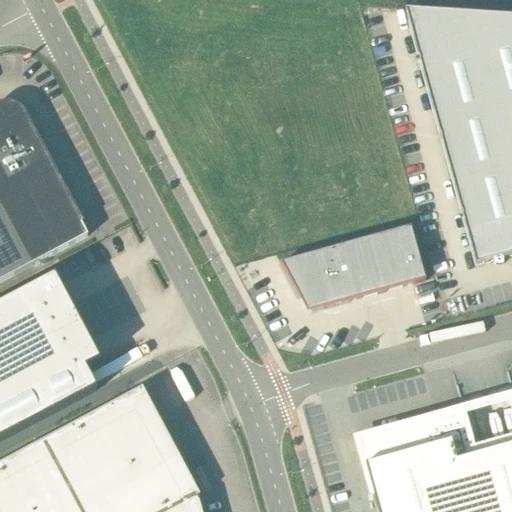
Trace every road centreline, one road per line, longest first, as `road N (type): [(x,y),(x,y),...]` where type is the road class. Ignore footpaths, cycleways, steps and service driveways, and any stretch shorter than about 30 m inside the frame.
road 1 (tertiary): [(253,406),(41,7)]
road 2 (unclassified): [(253,406),(284,390),(511,326)]
